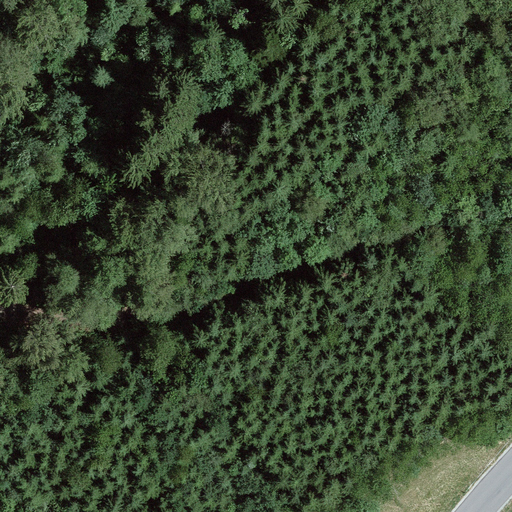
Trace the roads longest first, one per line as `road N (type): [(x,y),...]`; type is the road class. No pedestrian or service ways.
road 1 (track): [(0,312),(136,314),(183,305),(336,248),(467,212),(511,209)]
road 2 (track): [(0,300),(112,212),(193,118),(275,52),(310,0)]
